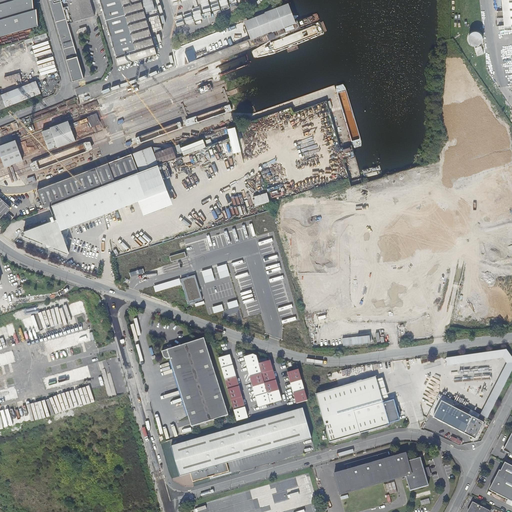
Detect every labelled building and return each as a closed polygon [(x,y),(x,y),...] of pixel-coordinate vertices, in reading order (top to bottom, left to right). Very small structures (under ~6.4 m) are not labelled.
[(0,0),(0,37),(39,26),(39,24),(37,10),(34,10),(33,0),(0,0)] [(60,0),(48,0),(50,5),(73,82),(84,79),(62,5),(60,0)] [(67,0),(73,22),(94,16),(90,0),(67,0)] [(119,65),(157,54),(140,0),(97,0),(98,4),(100,3),(119,65)] [(511,0),(493,0),(497,29),(504,28),(510,85),(511,84),(511,0)] [(266,13),(242,22),(249,41),(273,32),(297,23),(289,3),(265,12),(266,13)] [(1,96),(6,107),(41,94),(37,82),(1,96)] [(185,155),(205,147),(203,140),(182,147),(185,155)] [(151,146),(133,153),(139,171),(158,164),(151,146)] [(160,148),(153,148),(159,164),(176,157),(172,146),(161,150),(160,148)] [(137,173),(138,172),(131,154),(37,189),(44,208),(51,205),(137,173)] [(56,218),(19,232),(69,253),(61,230),(139,201),(144,216),(174,204),(159,165),(137,173),(51,205),(56,218)] [(0,217),(0,218),(10,207),(0,197),(0,217)] [(170,257),(172,262),(187,258),(185,252),(170,257)] [(196,275),(182,279),(189,303),(203,299),(196,275)] [(423,327),(410,329),(411,338),(425,335),(429,334),(429,330),(423,331),(423,327)] [(169,349),(162,352),(163,356),(164,357),(164,358),(166,358),(172,357),(173,360),(191,424),(191,427),(228,415),(204,338),(169,349)] [(511,355),(506,349),(447,357),(448,365),(504,357),(508,362),(481,415),(487,418),(511,370),(511,355)] [(229,355),(218,359),(236,421),(247,418),(229,355)] [(256,356),(244,359),(259,408),(281,402),(270,362),(259,366),(256,356)] [(298,370),(287,373),(296,404),(307,401),(298,370)] [(380,389),(376,376),(316,392),(330,441),(390,424),(390,422),(400,419),(394,399),(384,402),(383,398),(380,389)] [(380,389),(383,398),(389,396),(383,377),(377,379),(380,389)] [(484,422),(442,400),(433,416),(476,438),(484,422)] [(302,408),(170,446),(179,476),(190,473),(192,482),(228,471),(226,463),(311,438),(302,408)] [(511,432),(503,450),(511,454),(511,432)] [(386,452),(359,460),(360,466),(346,471),(351,491),(405,475),(410,490),(428,485),(425,475),(424,469),(420,457),(408,460),(406,453),(388,458),(386,452)] [(344,465),(346,471),(360,466),(359,460),(344,465)] [(511,464),(506,462),(501,470),(500,469),(490,489),(511,500),(511,464)] [(351,491),(346,471),(334,474),(339,494),(351,491)] [(489,511),(490,511),(472,501),(472,502),(468,511),(489,511)]
